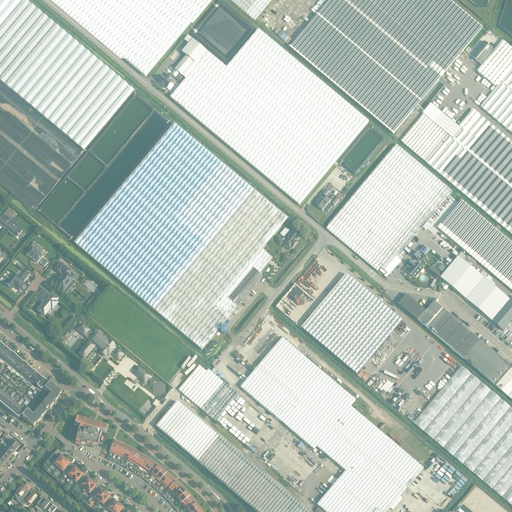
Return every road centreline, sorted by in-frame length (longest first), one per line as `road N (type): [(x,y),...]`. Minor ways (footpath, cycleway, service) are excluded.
road 1 (unclassified): [(326,234),(46,0)]
road 2 (unclassified): [(511,356),(437,294),(387,285),(326,234)]
road 3 (secondary): [(225,506),(106,405)]
road 4 (unclassified): [(231,347),(326,234)]
